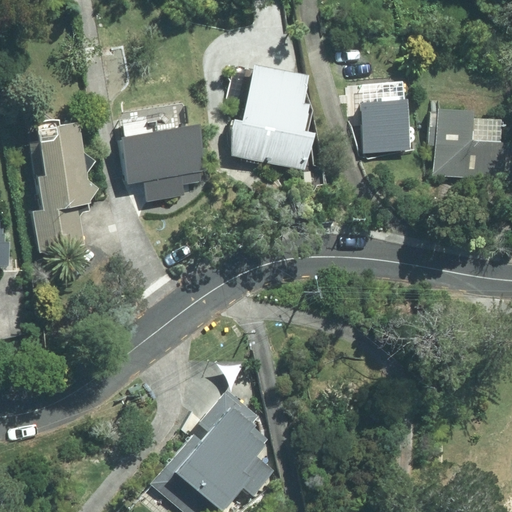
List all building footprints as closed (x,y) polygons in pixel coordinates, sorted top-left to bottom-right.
[(305,74),(249,65),(240,123),(231,122),(225,156),(301,169),(307,130),(300,128),(304,102),(301,101),(305,74)] [(432,145),(432,176),(509,178),(510,143),(496,142),(496,122),(471,122),(471,111),(439,110),(439,102),(426,101),(424,145),(432,145)] [(71,119),(21,128),(41,259),(88,252),(81,210),(95,189),(81,179),(71,119)] [(180,185),(203,181),(193,125),(118,138),(125,184),(139,181),(143,203),(182,196),(180,185)] [(261,419),(222,388),(146,484),(181,511),(215,511),(243,478),(257,489),(273,469),(253,452),(263,440),(251,430),(261,419)]
